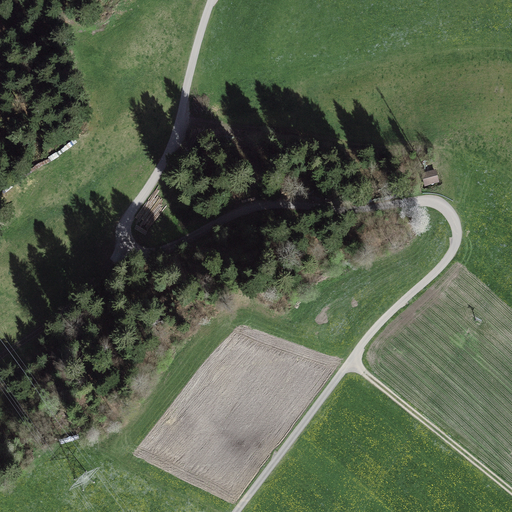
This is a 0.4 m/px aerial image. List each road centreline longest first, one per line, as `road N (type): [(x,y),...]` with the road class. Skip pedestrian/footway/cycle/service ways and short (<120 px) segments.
road 1 (track): [(236,511),(372,330),(436,271),(457,236),(448,211),(431,201),(357,209),(265,204),(163,249),(129,246),(123,227),(169,152),(211,0)]
road 2 (track): [(511,490),(348,362)]
road 3 (track): [(0,356),(58,314),(126,241)]
